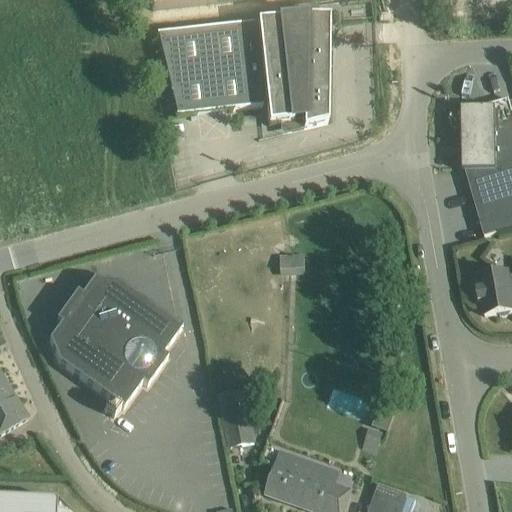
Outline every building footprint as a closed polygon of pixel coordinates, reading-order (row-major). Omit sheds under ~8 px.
[(149,0),(151,13),(262,1),(262,0),(149,0)] [(306,131),(327,126),(329,20),(305,20),(305,21),(281,23),(281,22),(157,36),(157,37),(159,37),(177,117),(176,117),(176,119),(266,109),(269,127),(279,126),(281,139),(306,133),(306,131)] [(485,110),(461,111),(463,174),(465,174),(485,240),(511,232),(511,113),(509,102),(485,108),(485,110)] [(302,255),(277,256),(278,276),(303,275),(302,255)] [(485,318),(511,313),(511,277),(509,278),(508,273),(478,279),(480,291),(476,292),(478,304),(482,303),(485,318)] [(117,284),(94,282),(82,298),(77,295),(56,324),(61,327),(49,344),(58,365),(111,403),(104,413),(114,420),(121,410),(123,412),(142,386),(147,389),(168,361),(163,357),(182,331),(117,284)] [(0,373),(0,438),(28,421),(0,373)] [(227,396),(244,393),(240,376),(224,380),(227,396)] [(230,450),(254,445),(244,393),(227,396),(220,398),(230,450)] [(382,434),(369,431),(362,453),(376,457),(382,434)] [(319,467),(281,455),(266,497),(282,503),(283,501),(312,511),(344,511),(351,494),(314,481),(319,467)] [(366,511),(412,511),(416,498),(372,488),(366,511)] [(0,500),(0,511),(63,511),(62,510),(61,510),(60,509),(59,508),(58,507),(58,506),(57,506),(57,505),(56,504),(55,503),(0,500)]
